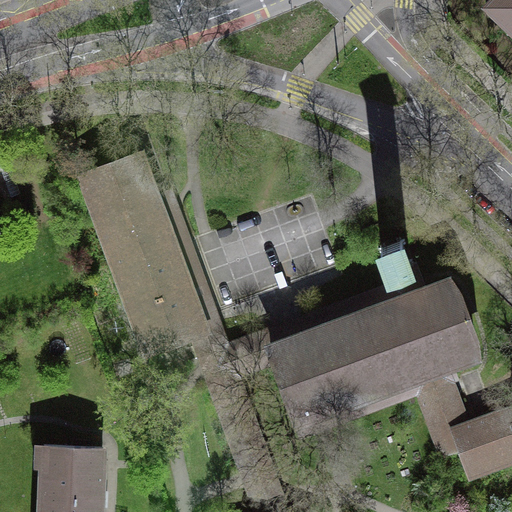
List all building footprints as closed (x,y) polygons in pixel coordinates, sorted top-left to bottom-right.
[(511,0),(490,0),(486,5),(502,20),(506,16),(511,21),(511,0)] [(140,155),(84,175),(84,176),(147,351),(185,338),(205,330),(175,249),(181,246),(188,244),(169,190),(155,195),(141,155),(140,156),(140,155)] [(403,242),(402,242),(401,241),(399,242),(399,243),(382,250),(381,248),(379,249),(379,251),(378,251),(379,254),(380,254),(387,271),(385,272),(386,274),(388,274),(388,275),(391,274),(391,273),(408,266),(408,268),(411,267),(411,265),(412,265),(411,262),(409,262),(403,245),(405,245),(403,242)] [(226,343),(188,244),(181,246),(175,249),(205,330),(185,338),(251,511),(289,511),(239,378),(277,364),(271,347),(286,342),(302,336),(302,335),(326,328),(326,326),(328,325),(350,319),(350,317),(352,317),(374,310),(374,309),(375,308),(398,301),(398,300),(399,299),(422,293),(421,291),(422,291),(413,266),(411,267),(408,268),(408,266),(391,273),(391,274),(388,275),(387,276),(389,282),(226,343)] [(459,294),(450,281),(428,289),(428,290),(423,291),(423,290),(422,291),(421,291),(422,293),(399,299),(398,300),(398,301),(375,308),(374,309),(374,310),(352,317),(350,317),(350,319),(328,325),(326,326),(326,328),(302,335),(302,336),(286,342),(271,347),(277,364),(296,415),(294,416),(300,434),(316,428),(318,433),(333,427),(331,423),(418,391),(429,420),(461,408),(450,379),(456,377),(450,361),(454,360),(476,352),(474,337),(459,294)] [(461,408),(429,420),(441,454),(459,447),(468,471),(511,454),(511,407),(482,418),(467,424),(461,408)] [(41,511),(99,511),(101,491),(103,448),(45,445),(41,511)]
